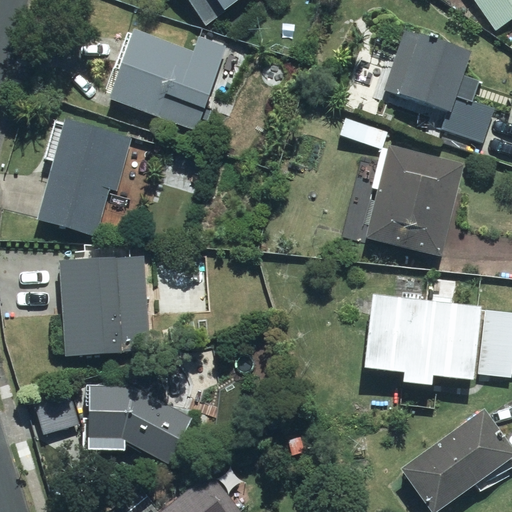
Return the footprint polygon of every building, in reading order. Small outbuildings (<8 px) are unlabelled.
[(242,0),(178,0),(203,31),(242,0)] [(511,0),(469,0),(494,34),(511,20),(511,0)] [(383,77),(376,100),(438,119),(435,130),(483,145),(496,101),(474,95),(479,81),(461,76),(468,51),(402,31),(394,60),(385,58),(380,76),(383,77)] [(197,135),(221,61),(225,49),(195,39),(190,55),(127,34),(105,105),(197,135)] [(387,133),(342,118),(336,136),(381,151),(387,133)] [(131,143),(61,123),(50,120),(39,161),(49,164),(33,222),(96,240),(110,190),(118,192),(131,143)] [(358,197),(348,241),(439,263),(461,170),(382,152),(382,154),(374,152),(363,198),(358,197)] [(143,259),(55,266),(62,360),(150,353),(143,259)] [(429,382),(473,386),(474,377),(510,381),(511,363),(511,315),(359,298),(357,315),(366,316),(360,373),(398,377),(397,388),(427,391),(429,382)] [(140,393),(82,389),(81,442),(116,444),(168,470),(193,420),(140,393)] [(440,511),(511,461),(511,459),(478,413),(396,472),(424,511),(440,511)] [(237,511),(203,470),(152,511),(237,511)]
